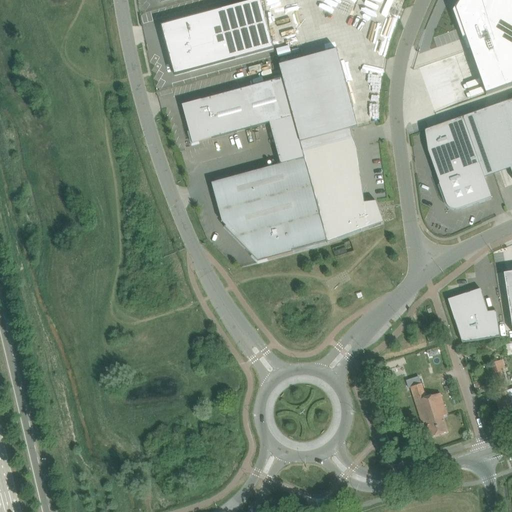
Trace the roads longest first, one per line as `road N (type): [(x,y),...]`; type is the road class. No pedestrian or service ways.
road 1 (residential): [(121,0),(153,141),(192,245),(276,379)]
road 2 (residential): [(436,268),(410,218),(397,127),(403,54),(424,0)]
road 3 (primary): [(46,511),(0,311)]
road 4 (tertiary): [(328,451),(359,479),(383,482),(482,455)]
road 5 (residential): [(326,375),(436,268)]
